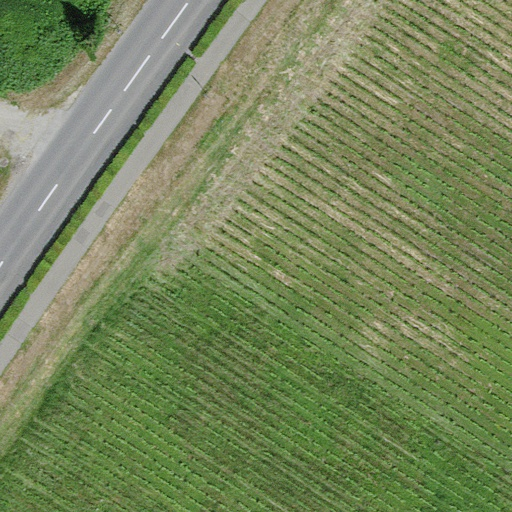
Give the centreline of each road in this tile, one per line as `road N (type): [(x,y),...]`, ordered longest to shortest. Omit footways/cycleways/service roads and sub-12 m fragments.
road 1 (track): [(0,451),(51,372),(335,0)]
road 2 (tertiary): [(0,267),(190,0)]
